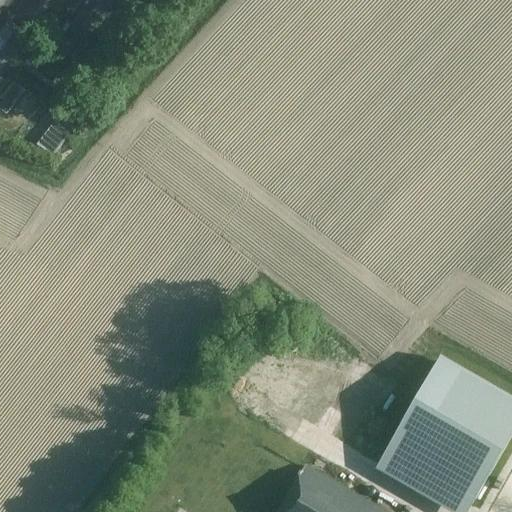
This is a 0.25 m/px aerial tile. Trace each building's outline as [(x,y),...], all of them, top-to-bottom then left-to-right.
[(6,13),(47,44),(81,0),(0,0),(0,16),(2,13),(5,15),(6,13)] [(100,0),(62,54),(92,76),(147,0),(100,0)] [(0,52),(14,35),(4,27),(2,26),(0,24),(0,52)] [(46,138),(38,148),(51,157),(59,148),(46,138)] [(475,500),(511,436),(511,404),(438,362),(387,450),(389,451),(390,449),(406,458),(405,460),(423,471),(425,469),(441,478),(439,480),(458,491),(459,489),(475,498),(474,500),(475,500)] [(383,511),(360,498),(304,466),(279,511),(383,511)]
